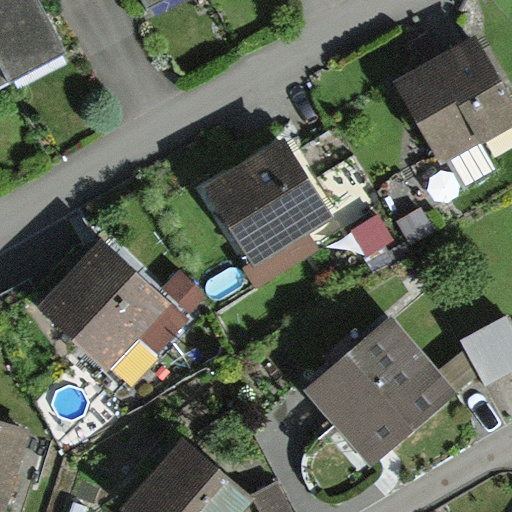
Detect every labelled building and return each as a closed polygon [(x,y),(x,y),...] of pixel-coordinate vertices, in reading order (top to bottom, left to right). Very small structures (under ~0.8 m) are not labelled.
[(0,0),(0,68),(7,83),(67,52),(41,5),(37,0),(0,0)] [(142,0),(147,9),(163,0),(142,0)] [(511,100),(475,37),(395,83),(441,163),(478,142),(480,146),(511,127),(511,100)] [(333,217),(286,139),(245,164),(205,189),(251,262),(253,266),(309,232),(333,217)] [(422,206),(397,221),(413,247),(438,232),(422,206)] [(395,240),(379,214),(350,230),(366,257),(395,240)] [(318,248),(309,232),(253,266),(251,262),(243,267),(255,287),(318,248)] [(190,320),(101,238),(38,306),(110,372),(140,339),(157,355),(190,320)] [(179,268),(162,288),(191,314),(209,294),(179,268)] [(388,454),(459,393),(391,315),(304,390),(371,468),(388,454)] [(511,372),(511,324),(507,316),(461,340),(485,386),(511,372)] [(0,511),(5,511),(31,430),(0,420),(0,511)] [(243,511),(254,499),(183,439),(121,509),(124,511),(243,511)] [(254,499),(261,511),(295,511),(279,480),(251,494),(254,499)]
